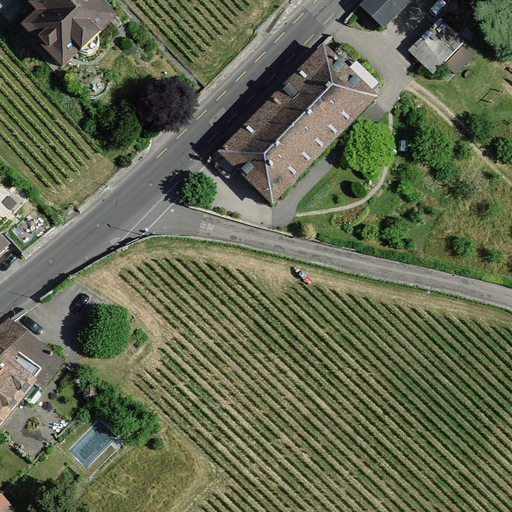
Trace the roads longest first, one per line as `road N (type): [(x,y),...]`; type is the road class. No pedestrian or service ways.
road 1 (residential): [(511,300),(125,209)]
road 2 (tertiary): [(125,209),(330,0)]
road 3 (track): [(511,180),(411,80),(310,19)]
road 4 (tertiary): [(0,304),(125,209)]
